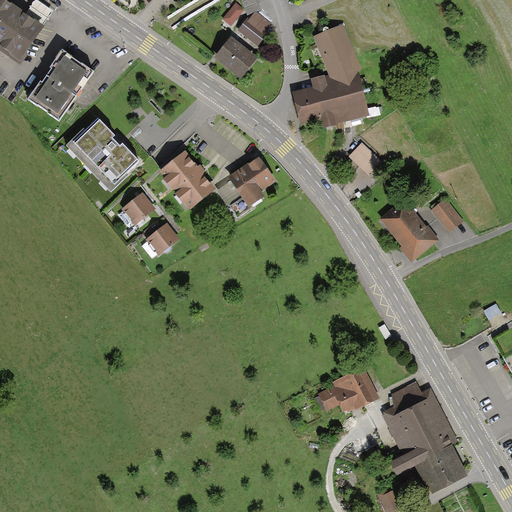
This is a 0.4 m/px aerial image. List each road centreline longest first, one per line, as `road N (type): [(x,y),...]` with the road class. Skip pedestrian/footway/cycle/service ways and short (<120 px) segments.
road 1 (primary): [(511,495),(384,279)]
road 2 (primary): [(267,130),(84,0)]
road 3 (primary): [(384,279),(317,182),(267,130)]
road 4 (residential): [(384,279),(511,225)]
road 5 (residential): [(267,130),(291,66),(276,0)]
